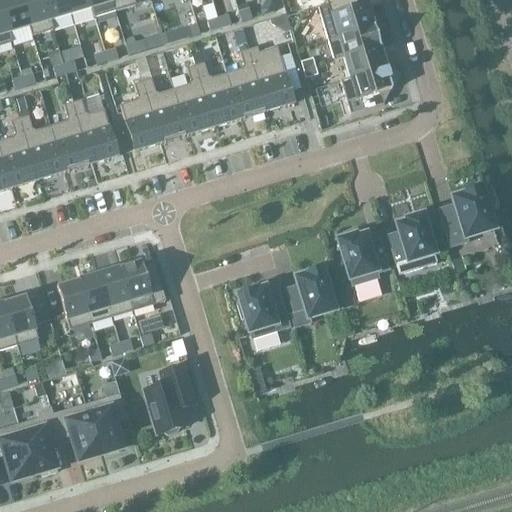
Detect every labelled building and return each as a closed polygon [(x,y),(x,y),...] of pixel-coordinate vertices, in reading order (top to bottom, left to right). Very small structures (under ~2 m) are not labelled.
[(0,6),(9,35),(29,29),(20,0),(3,0),(0,1),(0,6)] [(51,22),(44,0),(20,0),(29,29),(32,38),(54,32),(51,22)] [(71,16),(66,0),(44,0),(51,22),(71,16)] [(89,0),(66,0),(71,16),(92,10),(89,0)] [(89,0),(92,10),(95,19),(116,13),(111,0),(89,0)] [(111,0),(116,13),(151,3),(149,0),(111,0)] [(348,0),(328,6),(318,9),(328,41),(328,42),(374,28),(374,27),(373,28),(367,7),(355,10),(352,0),(348,0)] [(0,47),(11,44),(9,35),(0,6),(0,47)] [(249,11),(238,14),(241,25),(243,24),(252,21),(249,11)] [(228,17),(217,20),(221,31),(222,30),(231,28),(228,17)] [(217,20),(207,23),(210,34),(212,34),(221,31),(217,20)] [(197,26),(186,29),(189,40),(191,40),(200,37),(197,26)] [(374,28),(328,42),(334,63),(344,60),(380,49),(374,28)] [(175,45),(172,34),(161,37),(164,48),(175,45)] [(136,44),(125,47),(128,57),(139,53),(136,44)] [(257,49),(248,51),(266,114),(294,105),(277,49),(258,54),(257,49)] [(380,49),(344,60),(350,81),(386,70),(380,50),(380,49)] [(115,51),(105,54),(108,65),(109,64),(119,61),(115,51)] [(241,70),(226,75),(240,122),(266,114),(248,51),(239,54),(243,67),(241,70)] [(105,54),(94,57),(97,68),(99,67),(108,65),(105,54)] [(300,64),(303,72),(315,69),(313,60),(300,64)] [(74,64),(64,67),(67,77),(68,77),(77,74),(74,64)] [(204,65),(195,67),(213,129),(240,122),(226,75),(211,79),(207,77),(204,65)] [(64,67),(53,70),(56,80),(57,80),(67,77),(64,67)] [(188,86),(173,91),(187,137),(213,129),(195,67),(186,70),(189,83),(188,86)] [(303,72),(305,80),(318,77),(315,69),(303,72)] [(350,81),(341,84),(351,117),(360,114),(384,107),(381,95),(392,91),(386,70),(350,81)] [(33,76),(22,79),(25,89),(26,89),(36,86),(33,76)] [(22,79),(12,82),(15,93),(16,92),(25,89),(22,79)] [(151,80),(142,83),(160,145),(187,137),(173,91),(158,95),(154,93),(151,80)] [(133,153),(160,145),(142,83),(133,86),(136,99),(134,102),(119,107),(133,153)] [(81,101),(72,104),(91,166),(119,158),(104,111),(89,116),(85,114),(81,101)] [(51,127),(65,174),(91,166),(72,104),(63,107),(67,119),(65,123),(51,127)] [(28,117),(19,120),(38,182),(65,174),(51,127),(36,132),(32,130),(28,117)] [(0,142),(0,151),(12,190),(38,182),(19,120),(10,123),(14,135),(12,139),(0,142)] [(0,193),(12,190),(0,151),(0,193)] [(299,185),(209,210),(216,236),(233,231),(236,242),(254,237),(253,230),(267,226),(266,221),(306,210),(299,185)] [(468,244),(466,239),(493,231),(487,209),(490,207),(486,192),(482,193),(481,189),(462,195),(463,197),(453,200),(455,206),(438,212),(450,250),(468,244)] [(387,238),(397,270),(399,277),(437,265),(434,255),(422,217),(406,222),(407,224),(397,227),(399,234),(387,238)] [(338,243),(352,289),(378,281),(377,276),(389,272),(379,240),(367,244),(365,237),(355,240),(354,238),(338,243)] [(296,269),(294,256),(281,259),(283,271),(296,269)] [(141,263),(119,270),(132,313),(166,303),(154,265),(142,268),(141,263)] [(99,277),(112,320),(132,313),(119,270),(118,270),(119,271),(99,277)] [(298,287),(286,291),(293,315),(305,311),(308,320),(310,319),(334,312),(321,270),(305,275),(306,277),(296,280),(298,287)] [(78,282),(91,326),(112,320),(99,277),(79,283),(79,282),(78,282)] [(69,332),(91,326),(78,282),(56,289),(69,332)] [(245,321),(251,342),(290,330),(278,293),(266,297),(264,290),(254,293),(253,291),(237,296),(240,305),(236,306),(241,322),(245,321)] [(49,323),(42,298),(27,303),(25,298),(4,304),(3,305),(4,305),(17,348),(38,342),(34,327),(49,323)] [(3,305),(0,306),(0,353),(17,348),(4,305),(3,305)] [(151,336),(140,339),(143,349),(154,346),(151,336)] [(119,345),(122,355),(133,352),(130,342),(119,345)] [(122,355),(119,345),(109,348),(112,358),(122,355)] [(102,361),(99,352),(88,355),(91,365),(102,361)] [(174,355),(175,360),(186,357),(184,352),(174,355)] [(162,387),(143,393),(156,437),(163,435),(168,437),(176,434),(179,430),(186,428),(181,411),(194,407),(190,394),(183,369),(158,376),(162,387)] [(38,380),(35,371),(24,374),(27,384),(38,380)] [(4,380),(7,390),(17,387),(14,377),(4,380)] [(263,387),(253,390),(254,396),(265,393),(263,387)] [(119,397),(85,407),(100,458),(102,457),(122,451),(114,425),(126,422),(119,397)] [(52,417),(59,441),(71,438),(79,464),(99,458),(100,458),(85,407),(52,417)] [(39,421),(19,427),(34,477),(35,477),(40,475),(41,479),(56,474),(48,445),(59,441),(52,417),(50,410),(37,413),(39,421)] [(19,427),(0,432),(0,458),(4,458),(12,483),(32,477),(32,478),(34,477),(19,427)]
